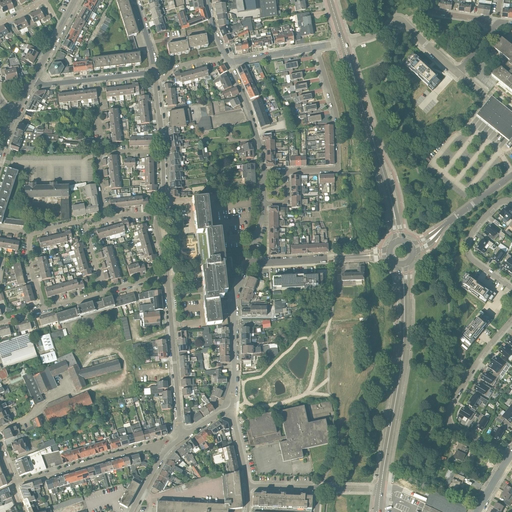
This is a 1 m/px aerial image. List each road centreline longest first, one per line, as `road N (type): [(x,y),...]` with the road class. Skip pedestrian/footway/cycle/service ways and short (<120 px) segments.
road 1 (residential): [(342,41),(381,32),(399,18),(458,71),(493,27)]
road 2 (tertiary): [(380,487),(403,294)]
road 3 (residential): [(509,458),(454,428),(448,413),(511,318)]
road 4 (residential): [(285,171),(338,169),(338,127),(318,46)]
road 5 (tertiary): [(393,211),(342,41)]
road 6 (residential): [(184,435),(167,277)]
road 7 (residential): [(12,484),(160,450)]
road 8 (residential): [(229,410),(236,298),(248,264)]
road 9 (residential): [(511,289),(466,252),(484,214),(511,202)]
